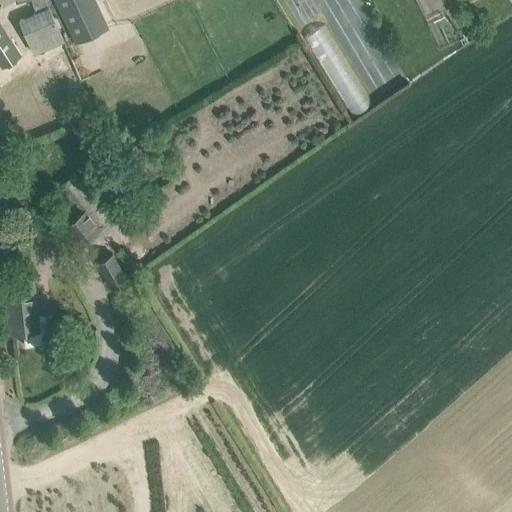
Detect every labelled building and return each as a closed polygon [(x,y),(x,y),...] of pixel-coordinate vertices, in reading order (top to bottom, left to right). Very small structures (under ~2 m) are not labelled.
[(31,0),(35,14),(19,21),(33,53),(63,40),(44,0),(31,0)] [(53,0),(73,43),(108,28),(95,0),(53,0)] [(323,23),(305,34),(354,113),(372,101),(323,23)] [(0,61),(3,66),(20,56),(0,25),(0,61)] [(62,227),(78,248),(101,230),(100,229),(118,215),(104,196),(97,201),(74,173),(61,183),(68,192),(62,196),(68,204),(73,200),(82,211),(62,227)] [(128,280),(115,258),(112,254),(95,264),(111,290),(128,280)] [(10,333),(23,331),(25,346),(46,343),(45,328),(38,328),(32,277),(5,280),(10,333)]
